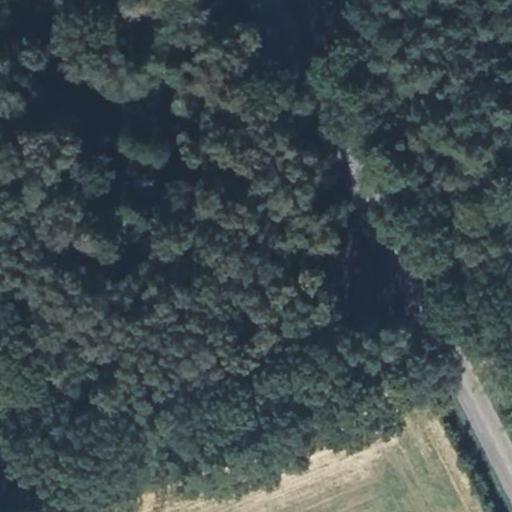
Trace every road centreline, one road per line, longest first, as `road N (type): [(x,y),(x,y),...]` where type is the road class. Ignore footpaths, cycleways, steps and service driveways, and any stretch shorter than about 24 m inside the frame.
road 1 (tertiary): [(263,0),(511,476)]
road 2 (track): [(456,363),(74,511)]
